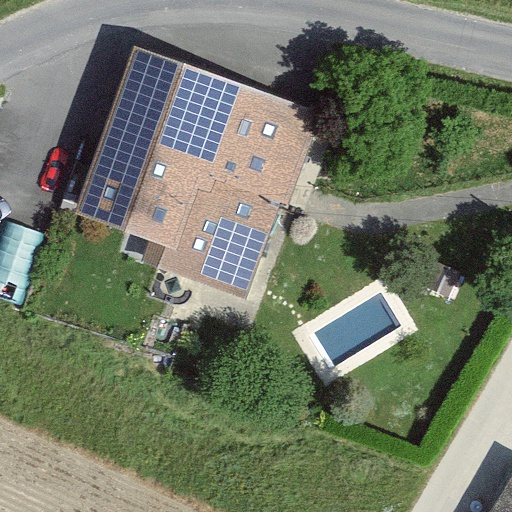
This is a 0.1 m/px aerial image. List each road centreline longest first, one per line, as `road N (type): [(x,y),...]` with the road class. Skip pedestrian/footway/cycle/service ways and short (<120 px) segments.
road 1 (tertiary): [(0,53),(61,26),(193,2),(340,17),(511,51)]
road 2 (track): [(511,359),(425,511)]
